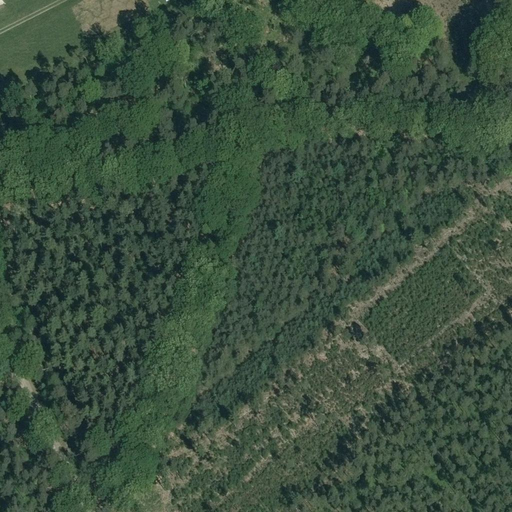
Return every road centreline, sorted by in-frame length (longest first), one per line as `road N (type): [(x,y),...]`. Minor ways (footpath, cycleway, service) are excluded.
road 1 (track): [(96,511),(126,473),(179,349),(240,144),(245,67),(210,0)]
road 2 (track): [(0,337),(93,511)]
